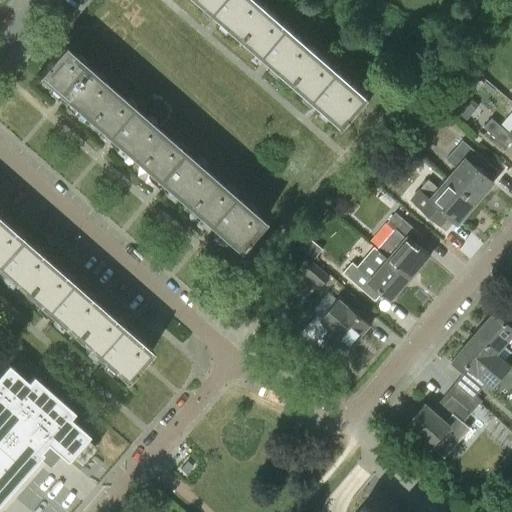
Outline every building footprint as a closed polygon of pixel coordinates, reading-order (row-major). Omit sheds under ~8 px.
[(365,106),(372,97),(261,0),(199,0),(216,14),(213,18),(221,24),(224,21),(266,58),(262,61),(270,68),(274,65),(315,101),(312,105),(320,112),(323,108),(343,125),(342,126),(345,128),(365,106)] [(238,252),(265,221),(63,45),(36,76),(59,94),(56,98),(63,105),(67,101),(109,138),(105,141),(113,148),(117,145),(158,181),(155,185),(163,192),(166,188),(208,225),(205,229),(213,236),(216,232),(236,249),(235,250),(238,252)] [(465,60),(474,67),(482,57),(473,50),(465,60)] [(436,102),(446,109),(455,97),(445,90),(436,102)] [(511,131),(510,133),(492,118),(484,127),(507,147),(511,141),(511,131)] [(446,160),(457,170),(449,180),(476,203),(494,183),(491,180),(499,172),(463,141),(446,160)] [(476,203),(449,180),(439,191),(428,181),(412,199),(448,230),(456,221),(458,224),(476,203)] [(395,230),(377,250),(410,278),(430,256),(416,244),(423,236),(396,213),(387,223),(395,230)] [(105,361),(124,378),(124,379),(126,381),(153,349),(0,216),(0,276),(2,278),(5,274),(47,311),(44,314),(48,318),(52,321),(55,318),(97,354),(94,358),(98,361),(102,365),(105,361)] [(310,240),(303,248),(315,259),(322,250),(310,240)] [(379,270),(372,279),(353,263),(345,273),(371,295),(377,289),(391,301),(410,278),(377,250),(368,261),(379,270)] [(320,288),(330,277),(308,258),(299,269),(320,288)] [(369,325),(340,302),(323,321),(317,317),(304,332),(320,345),(326,338),(345,354),(369,325)] [(511,318),(507,324),(494,313),(475,335),(497,354),(511,336),(511,318)] [(254,332),(249,338),(255,343),(260,337),(254,332)] [(488,381),(480,374),(490,362),(496,368),(504,359),(497,354),(475,335),(455,358),(468,369),(464,374),(481,390),(488,381)] [(69,418),(74,412),(32,375),(27,381),(7,364),(0,371),(0,501),(40,456),(50,465),(59,454),(66,461),(89,435),(69,418)] [(451,396),(442,407),(452,415),(462,424),(471,413),(451,396)] [(425,405),(407,426),(444,458),(469,430),(462,424),(452,415),(446,422),(425,405)]
